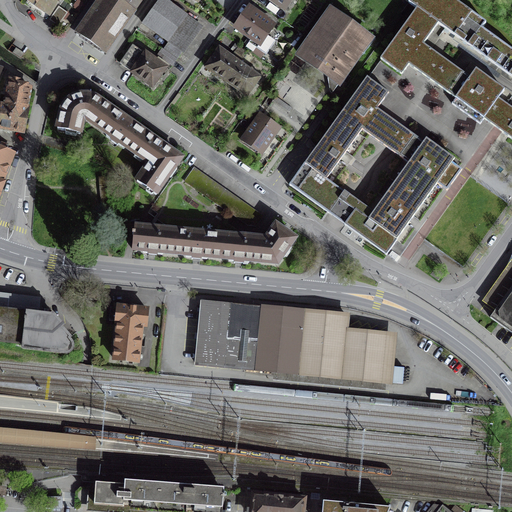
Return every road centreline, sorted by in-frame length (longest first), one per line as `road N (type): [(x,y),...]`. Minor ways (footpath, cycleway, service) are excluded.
road 1 (residential): [(336,242),(57,53)]
road 2 (primary): [(4,249),(109,270),(324,291)]
road 3 (primary): [(324,291),(428,324),(511,396)]
road 4 (residential): [(57,53),(4,249)]
road 5 (residential): [(453,312),(336,242)]
